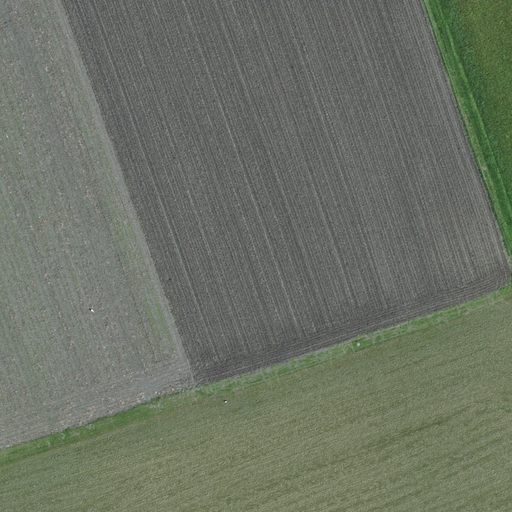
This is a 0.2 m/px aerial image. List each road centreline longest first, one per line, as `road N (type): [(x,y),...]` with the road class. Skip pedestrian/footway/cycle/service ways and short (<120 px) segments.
road 1 (track): [(40,458),(213,403),(232,406),(511,298)]
road 2 (track): [(511,209),(441,0)]
